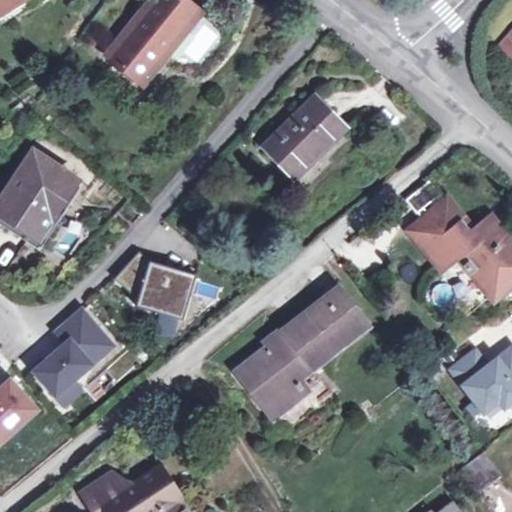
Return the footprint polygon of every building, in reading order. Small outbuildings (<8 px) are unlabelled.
[(0,15),(13,7),(9,0),(0,5),(0,15)] [(151,0),(106,56),(142,85),(199,14),(182,0),(151,0)] [(511,32),(501,45),(511,54),(511,32)] [(263,149),(294,180),(345,129),(313,98),(263,149)] [(76,182),(32,152),(0,203),(0,226),(9,232),(10,230),(27,240),(28,241),(29,242),(30,242),(31,242),(32,242),(33,242),(34,242),(35,242),(36,241),(37,241),(38,240),(39,240),(39,239),(40,239),(40,238),(41,237),(41,236),(76,182)] [(402,200),(422,224),(428,220),(420,210),(438,196),(425,181),(402,200)] [(412,233),(441,267),(458,254),(492,294),(511,276),(511,248),(489,221),(472,235),(446,204),(428,220),(422,224),(412,233)] [(148,261),(137,252),(113,281),(125,290),(135,279),(143,281),(137,300),(135,307),(182,321),(196,275),(148,261)] [(135,279),(125,290),(137,300),(143,281),(135,279)] [(247,365),(283,409),(321,380),(308,365),(347,334),(350,340),(367,325),(337,288),(281,332),(284,335),(247,365)] [(113,347),(82,309),(64,323),(73,335),(63,343),(32,370),(61,406),(81,390),(73,381),(113,347)] [(73,335),(64,323),(53,332),(63,343),(73,335)] [(511,347),(487,367),(463,386),(484,413),(499,401),(505,408),(511,402),(511,347)] [(475,352),(451,370),(463,386),(487,367),(475,352)] [(283,409),(247,365),(236,374),(271,419),(283,409)] [(0,439),(34,409),(8,380),(0,387),(0,439)] [(499,401),(484,413),(490,420),(505,408),(499,401)] [(91,511),(183,511),(177,501),(178,497),(159,468),(121,492),(109,474),(80,494),(91,511)]
